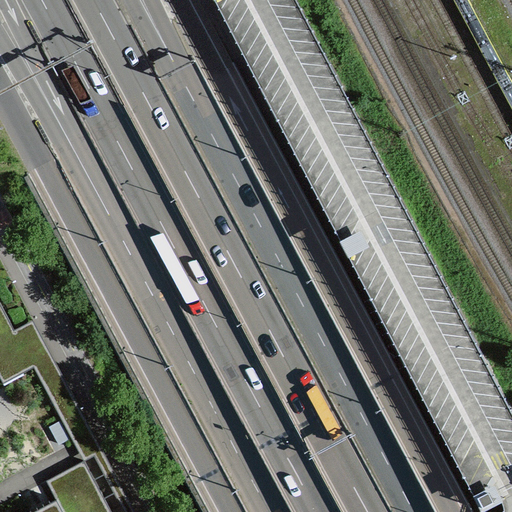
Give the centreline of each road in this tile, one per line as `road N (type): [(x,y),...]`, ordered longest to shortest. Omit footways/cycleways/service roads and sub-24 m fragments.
road 1 (motorway): [(43,0),(319,511)]
road 2 (motorway): [(370,511),(96,0)]
road 3 (motorway): [(452,511),(180,0)]
road 4 (motorway): [(0,83),(231,511)]
road 5 (primary): [(411,511),(202,112)]
road 6 (motorway): [(7,0),(116,210),(137,267)]
road 7 (primary): [(137,267),(267,511)]
road 8 (primary): [(0,44),(99,219),(137,267)]
road 9 (motorway): [(202,112),(172,79),(128,0)]
road 10 (primary): [(202,112),(153,0)]
